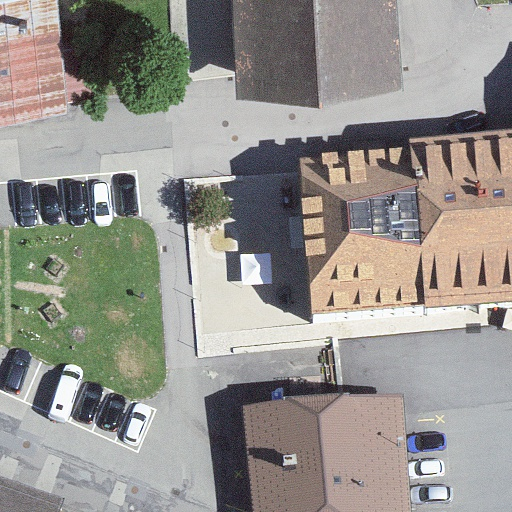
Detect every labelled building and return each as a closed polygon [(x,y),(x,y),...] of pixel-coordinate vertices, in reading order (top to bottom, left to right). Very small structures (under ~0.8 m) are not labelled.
[(62,0),(0,0),(0,98),(98,87),(91,31),(67,30),(62,0)] [(236,0),(239,91),(406,81),(400,0),(236,0)] [(511,322),(511,150),(414,161),(414,166),(301,175),(314,331),(429,321),(431,329),(511,322)] [(412,511),(406,405),(245,419),(253,511),(412,511)] [(0,511),(36,511),(0,492),(0,511)]
